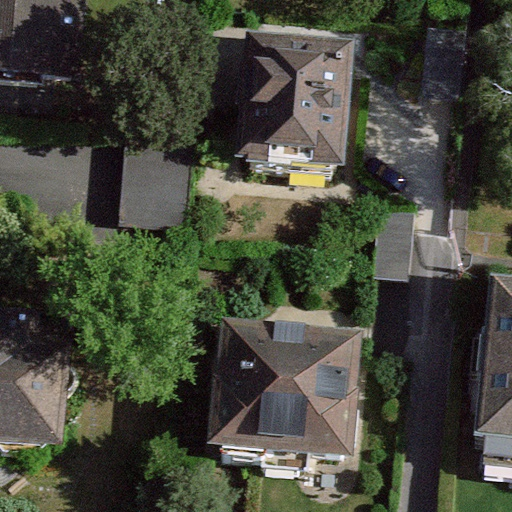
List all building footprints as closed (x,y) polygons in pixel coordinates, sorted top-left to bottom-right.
[(106,0),(0,0),(0,79),(102,85),(106,0)] [(389,61),(272,44),(254,163),(371,181),(389,61)] [(123,156),(125,232),(192,231),(190,155),(123,156)] [(511,301),(505,300),(489,453),(511,455),(511,301)] [(107,335),(0,321),(0,447),(92,459),(107,335)] [(229,459),(347,467),(355,349),(237,340),(229,459)]
